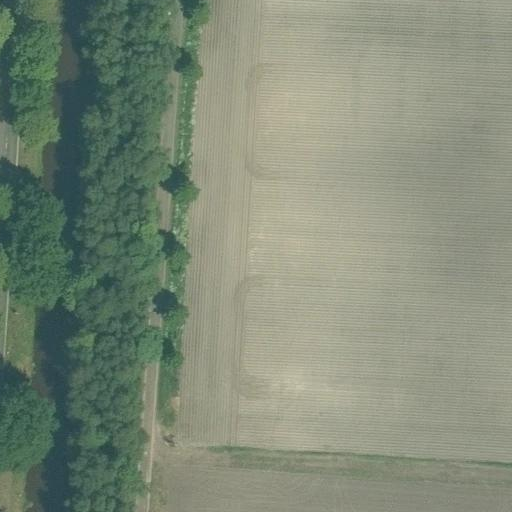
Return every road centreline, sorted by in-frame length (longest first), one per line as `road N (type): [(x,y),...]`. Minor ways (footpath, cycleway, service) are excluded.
road 1 (residential): [(130,511),(162,0)]
road 2 (tertiary): [(0,196),(14,0)]
